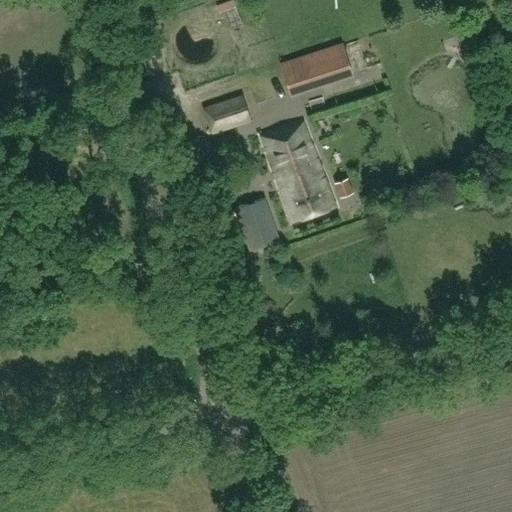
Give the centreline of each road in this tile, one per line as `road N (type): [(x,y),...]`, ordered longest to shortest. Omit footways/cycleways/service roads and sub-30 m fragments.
road 1 (unclassified): [(225,413),(144,183),(98,0)]
road 2 (unclassified): [(225,413),(511,342)]
road 3 (unclassified): [(0,470),(225,413)]
